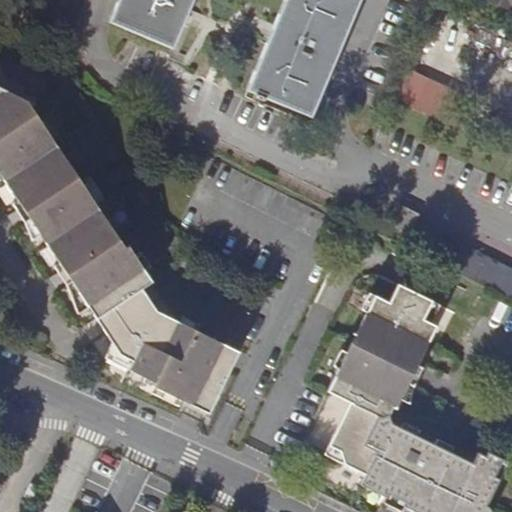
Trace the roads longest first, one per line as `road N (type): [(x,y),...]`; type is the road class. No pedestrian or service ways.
road 1 (residential): [(302,511),(0,372)]
road 2 (unknown): [(0,243),(53,328),(58,398)]
